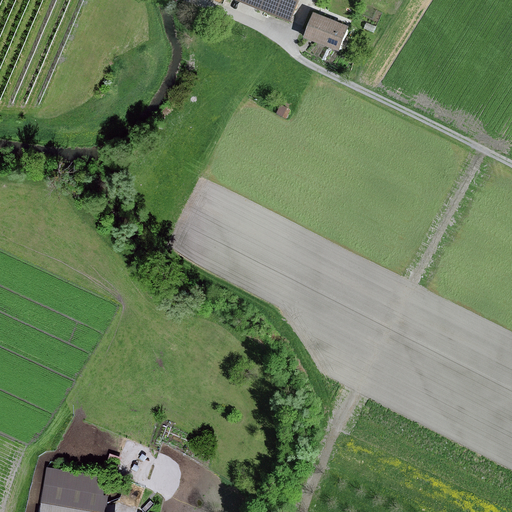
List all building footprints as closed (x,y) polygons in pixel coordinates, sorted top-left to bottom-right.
[(300,0),(237,0),(291,22),(300,0)] [(350,26),(314,12),(304,38),(340,52),(350,26)] [(295,108),(285,103),(280,112),(290,117),(295,108)] [(110,455),(108,470),(117,471),(120,456),(110,455)] [(110,481),(47,469),(39,511),(104,511),(110,481)]
